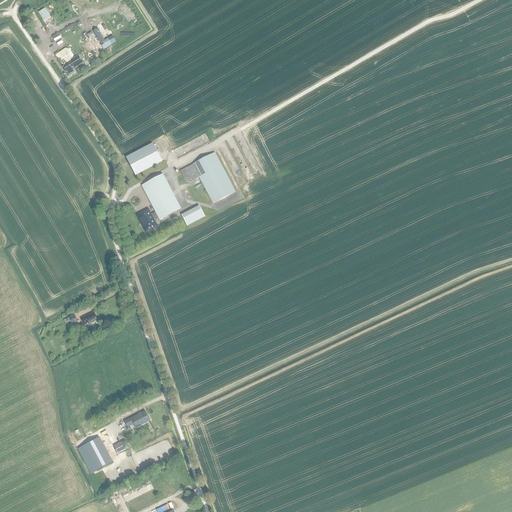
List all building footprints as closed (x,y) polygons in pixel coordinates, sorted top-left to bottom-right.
[(50,17),(44,9),(38,13),(44,21),(50,17)] [(104,44),(96,29),(87,35),(90,39),(93,36),(102,50),(109,45),(107,42),(104,44)] [(87,53),(81,44),(78,46),(77,45),(80,43),(74,33),(65,39),(70,47),(68,48),(71,53),(70,53),(73,57),(73,56),(76,61),(84,55),(87,53)] [(91,53),(97,49),(92,40),(85,44),(91,53)] [(136,176),(163,162),(153,144),(126,158),(136,176)] [(187,182),(189,182),(198,177),(213,204),(235,192),(214,152),(179,171),(183,178),(184,180),(186,181),(187,182)] [(164,175),(142,186),(156,213),(159,218),(160,221),(182,209),(177,201),(164,175)] [(204,215),(199,206),(181,216),(185,225),(186,226),(205,217),(204,215)] [(144,215),(139,217),(142,223),(146,232),(151,229),(150,227),(156,224),(154,221),(159,218),(156,213),(151,215),(148,210),(143,213),(144,215)] [(97,319),(94,313),(85,317),(81,319),(84,325),(88,323),(88,324),(97,319)] [(74,315),(68,318),(72,327),(79,324),(74,315)] [(139,414),(124,422),(127,428),(133,424),(137,422),(138,425),(138,426),(150,420),(145,411),(140,413),(138,413),(139,414)] [(99,437),(77,449),(90,474),(112,462),(99,437)] [(125,440),(115,446),(119,454),(129,448),(125,440)] [(164,511),(167,511),(173,510),(170,503),(162,507),(164,511)]
